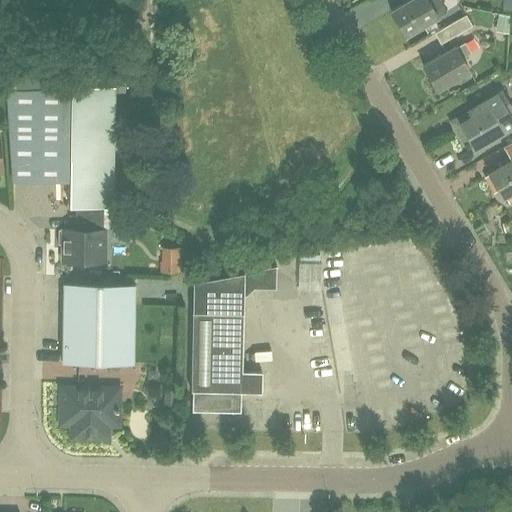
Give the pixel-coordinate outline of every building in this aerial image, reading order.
[(440,0),(439,0),(410,0),(392,11),(407,36),(438,18),(447,12),(440,0)] [(511,0),(503,0),(503,10),(511,10),(511,0)] [(441,43),(473,25),(467,14),(435,33),(441,43)] [(470,54),(465,44),(456,49),(455,47),(423,65),(438,90),(470,71),(462,58),(470,54)] [(113,208),(115,88),(72,87),(70,208),(77,208),(77,219),(83,219),(83,231),(59,231),(59,246),(63,246),(63,263),(106,263),(106,232),(103,231),(103,208),(113,208)] [(472,117),(468,119),(466,115),(452,123),(463,141),(468,138),(473,148),(502,132),(502,133),(511,127),(511,119),(510,116),(511,114),(511,108),(503,92),(469,111),(472,117)] [(503,197),(506,196),(510,202),(511,200),(511,156),(510,157),(511,160),(489,173),(490,174),(487,176),(494,191),(498,189),(503,197)] [(182,272),(182,267),(182,262),(162,262),(160,262),(160,272),(182,272)] [(202,279),(192,281),(191,392),(192,392),(192,412),(240,413),(241,393),(262,393),(262,371),(242,371),(243,297),(253,287),(273,288),(273,267),(271,268),(247,272),(242,273),(216,277),(202,279)] [(135,364),(136,284),(64,283),(63,363),(135,364)] [(119,425),(120,389),(63,388),(62,424),(73,424),(72,438),(102,438),(109,431),(109,424),(119,425)]
